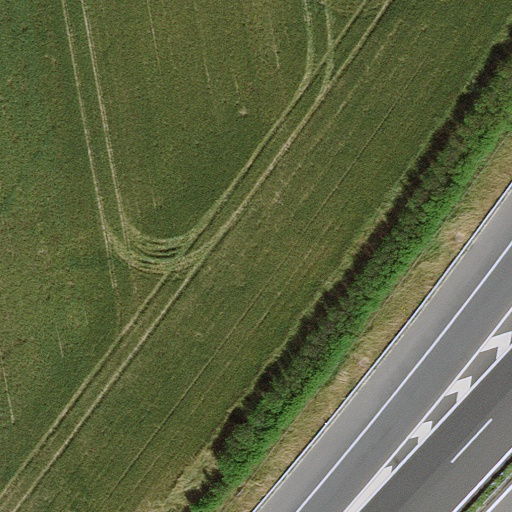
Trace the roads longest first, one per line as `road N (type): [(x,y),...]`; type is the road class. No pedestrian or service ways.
road 1 (motorway): [(511,267),(330,511)]
road 2 (motorway): [(511,398),(405,511)]
